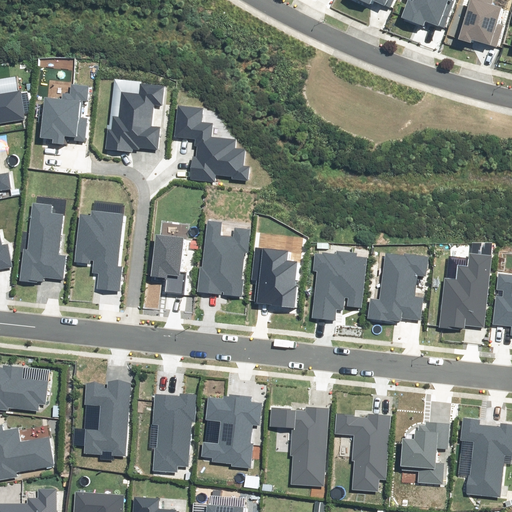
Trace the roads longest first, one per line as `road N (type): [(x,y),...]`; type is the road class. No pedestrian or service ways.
road 1 (residential): [(0,319),(511,375)]
road 2 (residential): [(260,0),(376,60),(511,100)]
